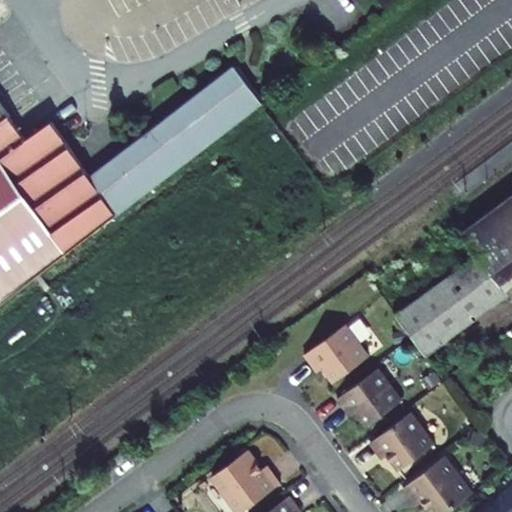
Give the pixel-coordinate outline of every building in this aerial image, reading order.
[(0,314),(131,217),(270,113),(240,74),(94,186),(56,131),(29,149),(0,106),(0,314)] [(490,262),(409,324),(422,342),(439,364),(511,308),(511,211),(474,240),(490,262)] [(379,362),(355,331),(315,361),(325,375),(330,371),(344,389),(379,362)] [(413,406),(389,375),(350,404),(359,417),(363,414),(378,433),(413,406)] [(397,457),(411,475),(447,448),(423,418),(384,448),(393,460),(397,457)] [(227,481),(249,511),(264,511),(296,488),(287,475),(280,480),(261,455),(227,481)] [(456,459),(416,490),(425,502),(430,499),(439,511),(463,511),(483,496),(456,459)] [(511,511),(511,484),(483,511),(511,511)] [(294,511),(300,509),(290,496),(268,511),(294,511)]
